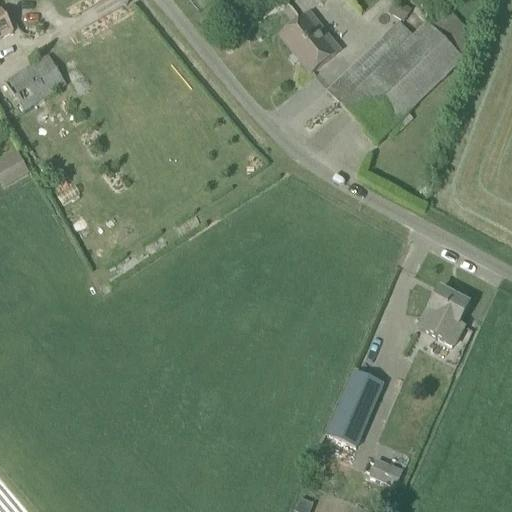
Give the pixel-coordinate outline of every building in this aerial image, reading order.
[(474,51),(475,41),(445,7),(412,38),(398,24),(326,94),(376,145),(387,135),(391,139),(411,120),(407,115),(474,51)] [(0,43),(14,36),(2,15),(0,16),(0,43)] [(340,53),(330,42),(329,43),(308,17),(280,40),(310,77),(340,53)] [(66,87),(48,59),(5,86),(23,114),(66,87)] [(0,186),(3,191),(29,177),(17,156),(0,165),(0,186)] [(468,308),(438,292),(418,332),(452,351),(463,332),(457,329),(468,308)] [(356,452),(383,388),(352,375),(326,439),(356,452)] [(369,482),(396,492),(403,473),(376,463),(369,482)]
